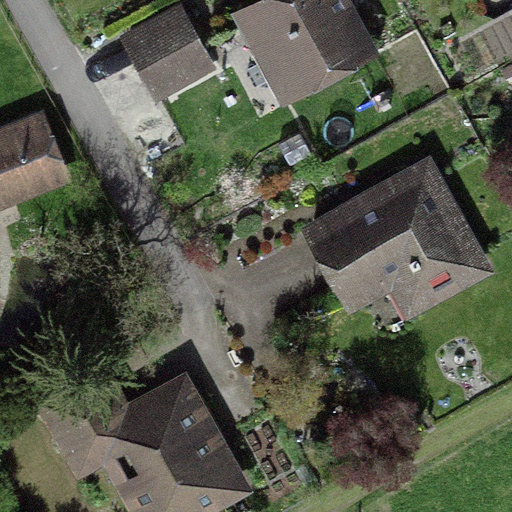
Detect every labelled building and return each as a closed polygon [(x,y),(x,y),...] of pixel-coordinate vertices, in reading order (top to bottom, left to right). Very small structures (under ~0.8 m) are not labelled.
[(281,101),(381,48),(354,0),(236,0),(229,4),(253,49),(239,57),(263,101),(277,93),(281,101)] [(157,100),(216,69),(187,14),(128,45),(157,100)] [(0,206),(62,180),(40,128),(0,145),(0,206)] [(480,273),(425,178),(319,239),(355,302),(396,278),(415,311),(480,273)] [(181,511),(225,490),(177,396),(113,428),(155,511),(181,511)]
